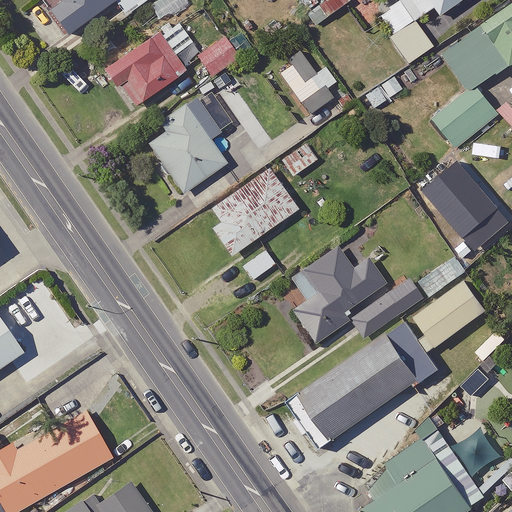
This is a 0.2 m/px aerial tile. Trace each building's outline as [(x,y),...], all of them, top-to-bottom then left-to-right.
[(114,0),(58,0),(59,1),(49,8),(67,34),(114,0)] [(348,2),(347,0),(326,0),(307,14),(315,25),(348,2)] [(432,7),(426,0),(397,0),(413,21),(432,7)] [(426,0),(432,7),(438,16),(461,0),(426,0)] [(511,2),(482,25),(511,65),(511,2)] [(390,37),(408,63),(431,46),(413,21),(390,37)] [(240,57),(225,35),(197,55),(213,76),(240,57)] [(178,75),(150,37),(104,70),(116,87),(125,81),(141,102),(178,75)] [(402,89),(395,77),(364,95),(371,107),(402,89)] [(476,84),(434,117),(458,147),(499,114),(476,84)] [(334,98),(325,85),(302,101),(311,114),(334,98)] [(354,103),(347,93),(338,99),(344,109),(354,103)] [(228,162),(186,102),(158,122),(164,131),(147,143),(183,194),(228,162)] [(318,159),(307,143),(282,160),(294,177),(318,159)] [(502,207),(459,160),(423,192),(466,239),(502,207)] [(298,209),(269,168),(210,209),(218,220),(209,226),(231,257),(298,209)] [(368,179),(358,187),(371,204),(381,196),(368,179)] [(482,238),(462,255),(470,265),(490,248),(482,238)] [(291,309),(315,343),(348,319),(343,312),(387,281),(369,255),(353,266),(338,244),(301,270),(317,291),(291,309)] [(277,264),(266,249),(242,266),(252,281),(277,264)] [(467,271),(456,256),(420,281),(431,297),(467,271)] [(423,297),(408,276),(349,318),(364,339),(423,297)] [(489,311),(467,279),(415,316),(437,348),(489,311)] [(0,366),(24,350),(0,316),(0,366)] [(424,382),(443,369),(408,320),(389,333),(421,378),(424,382)] [(389,333),(388,331),(300,393),(333,440),(421,378),(389,333)] [(490,350),(476,364),(490,377),(503,363),(490,350)] [(490,377),(480,367),(462,385),(472,395),(490,377)] [(16,511),(116,457),(87,406),(15,446),(12,441),(0,447),(0,503),(4,511),(16,511)] [(501,454),(482,427),(454,446),(473,474),(501,454)] [(486,496),(440,429),(426,439),(472,506),(486,496)] [(464,511),(471,508),(422,438),(386,463),(400,483),(362,509),(364,511),(464,511)] [(511,470),(503,478),(511,489),(511,470)] [(154,511),(131,480),(100,502),(95,505),(100,511),(154,511)] [(83,500),(91,511),(100,511),(95,505),(100,502),(94,493),(83,500)] [(82,499),(63,511),(91,511),(83,500),(82,499)]
